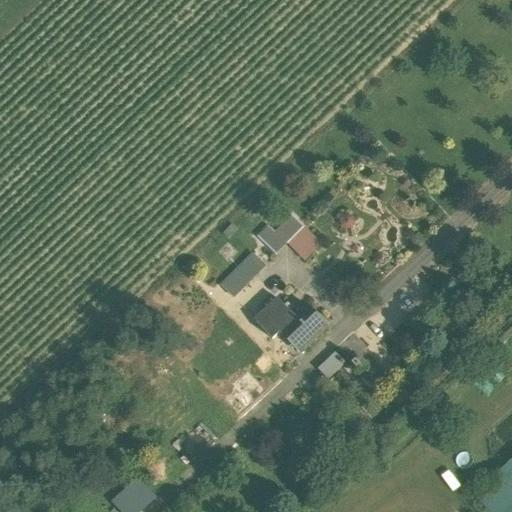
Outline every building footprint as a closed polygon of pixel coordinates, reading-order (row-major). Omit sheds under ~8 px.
[(277,232),(272,227),(259,240),(280,258),(289,248),(306,263),(323,245),(292,216),(277,232)] [(258,257),(226,288),(239,301),(271,270),(258,257)] [(312,342),(288,315),(276,326),(264,313),(241,334),(258,353),(266,345),(285,366),(312,342)] [(340,359),(320,376),(330,387),(350,370),(340,359)] [(511,511),(511,462),(471,498),(483,511),(511,511)] [(138,475),(111,501),(121,511),(140,511),(158,495),(138,475)]
